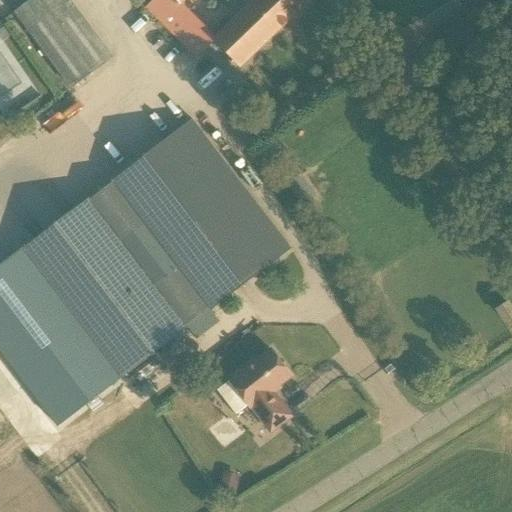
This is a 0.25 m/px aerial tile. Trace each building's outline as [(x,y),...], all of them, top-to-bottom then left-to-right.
[(110,59),(65,0),(30,0),(14,13),(70,89),(110,59)] [(154,0),(147,7),(196,57),(214,40),(240,68),(309,1),(308,0),(154,0)] [(0,30),(0,39),(2,42),(11,37),(5,27),(0,30)] [(211,310),(291,249),(192,120),(113,181),(211,310)] [(276,168),(294,190),(305,182),(286,160),(276,168)] [(122,380),(211,310),(113,181),(22,250),(122,380)] [(506,322),(511,317),(511,309),(508,303),(498,309),(506,322)] [(292,376),(272,350),(256,363),(254,361),(229,380),(230,381),(217,391),(236,416),(249,406),(251,407),(271,432),(292,416),(272,391),(292,376)] [(87,359),(96,377),(105,373),(96,355),(87,359)]
